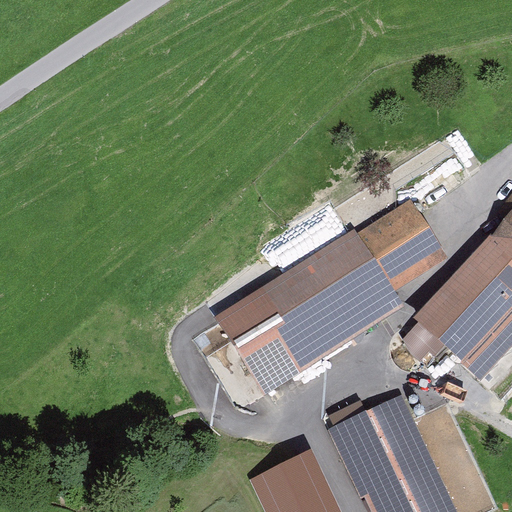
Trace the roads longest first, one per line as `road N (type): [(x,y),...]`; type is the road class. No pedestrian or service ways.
road 1 (track): [(261,270),(167,340),(182,399),(227,434),(269,433),(383,340),(462,253),(511,157)]
road 2 (tertiary): [(154,0),(0,102)]
road 3 (track): [(383,340),(511,429)]
